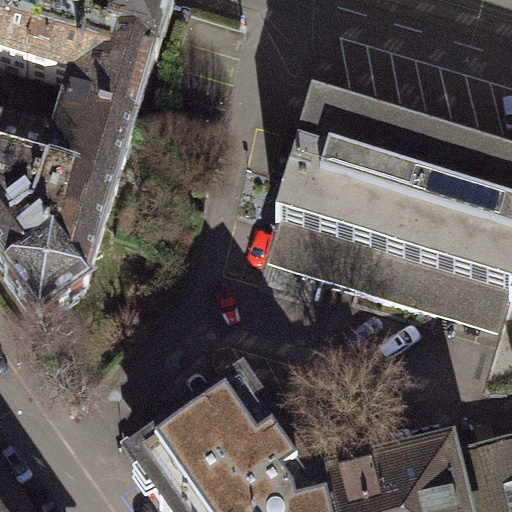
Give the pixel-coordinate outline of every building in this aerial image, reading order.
[(63,117),(130,137),(169,6),(150,0),(18,0),(0,60),(0,67),(72,89),(63,117)] [(0,0),(0,60),(18,0),(0,0)] [(306,130),(277,228),(365,254),(359,274),(353,295),(436,319),(447,283),(511,302),(511,172),(312,113),(306,130)] [(130,137),(63,117),(53,151),(33,223),(0,246),(0,268),(6,276),(2,279),(38,329),(85,295),(130,137)] [(0,246),(33,223),(53,151),(0,136),(0,246)] [(167,511),(324,511),(319,493),(308,496),(239,398),(205,422),(200,416),(179,431),(183,437),(139,471),(167,511)] [(511,511),(511,445),(477,455),(491,511),(511,511)] [(458,511),(491,511),(477,455),(446,462),(458,511)] [(458,511),(446,462),(319,493),(324,511),(458,511)]
